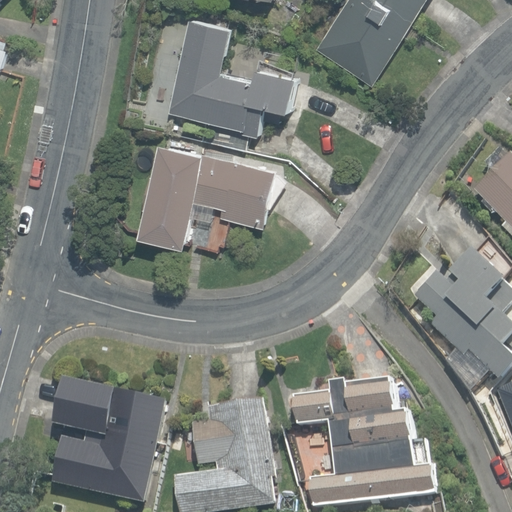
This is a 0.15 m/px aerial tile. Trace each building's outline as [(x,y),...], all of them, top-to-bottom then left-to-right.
[(352,0),(320,48),(376,85),(431,0),(352,0)] [(206,139),(250,149),(254,132),(263,134),(269,105),(272,106),(294,111),(302,77),(272,70),(263,68),(260,81),(227,73),(237,29),(195,19),(174,110),(211,119),(206,139)] [(0,69),(4,70),(10,50),(0,46),(0,69)] [(146,236),(191,246),(198,216),(215,220),(218,205),(227,207),(225,215),(269,225),(272,216),(282,170),(282,168),(272,166),(167,143),(159,176),(154,175),(147,208),(152,209),(146,236)] [(511,154),(477,190),(486,199),(488,198),(483,203),(496,216),(500,212),(509,221),(502,227),(511,237),(511,154)] [(511,287),(506,283),(511,276),(511,260),(489,240),(450,282),(441,274),(418,299),(440,319),(433,327),(468,358),(472,353),(504,382),(511,372),(511,352),(506,347),(511,340),(511,319),(505,313),(511,305),(511,287)] [(479,388),(488,379),(481,372),(472,380),(479,388)] [(57,483),(148,504),(171,401),(71,379),(61,426),(91,432),(89,442),(67,437),(57,483)] [(295,396),(299,427),(332,423),(339,476),(313,479),(317,510),(441,494),(437,463),(422,465),(416,413),(398,415),(393,379),(354,384),(353,381),(333,383),(334,391),(295,396)] [(180,477),(184,511),(218,511),(272,505),(280,504),(277,479),(280,478),(272,413),(270,401),(233,404),(214,408),(215,421),(197,424),(202,465),(221,462),(222,472),(180,477)] [(428,504),(429,511),(446,511),(444,501),(428,504)]
